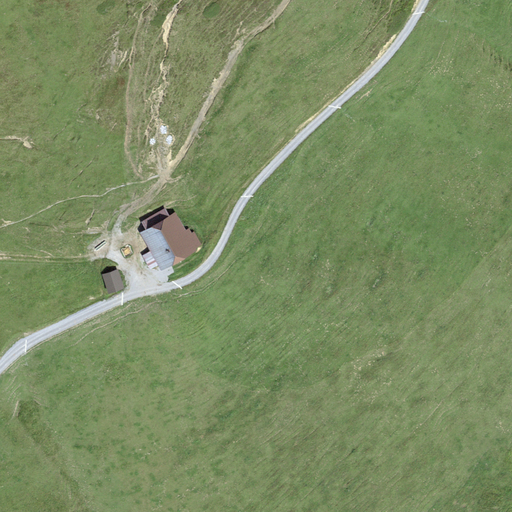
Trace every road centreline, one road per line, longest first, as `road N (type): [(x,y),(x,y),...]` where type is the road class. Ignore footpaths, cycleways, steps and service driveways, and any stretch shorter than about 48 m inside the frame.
road 1 (track): [(138,293),(177,284),(208,262),(253,187),(396,46),(424,0)]
road 2 (track): [(0,366),(45,332),(138,293),(112,246)]
